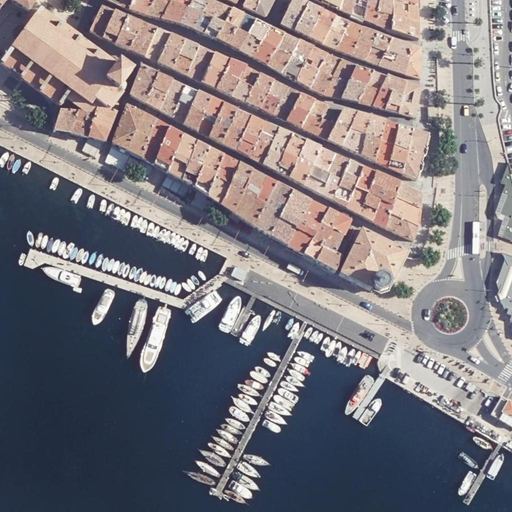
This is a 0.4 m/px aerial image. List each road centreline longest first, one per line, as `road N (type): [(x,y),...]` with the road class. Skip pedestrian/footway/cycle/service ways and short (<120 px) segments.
road 1 (tertiary): [(37,141),(328,289),(422,326)]
road 2 (residential): [(413,250),(434,141),(424,127),(428,48),(459,49)]
road 3 (unclassified): [(474,300),(489,252),(489,178),(460,109)]
